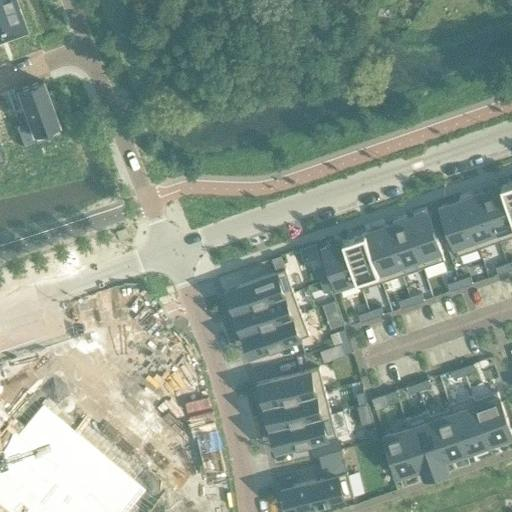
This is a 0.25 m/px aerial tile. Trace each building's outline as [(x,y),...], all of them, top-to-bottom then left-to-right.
[(0,0),(0,9),(17,3),(15,0),(0,0)] [(17,3),(0,9),(0,37),(26,28),(17,3)] [(27,120),(15,124),(24,146),(61,133),(54,112),(58,110),(51,90),(46,92),(42,80),(16,90),(27,120)] [(511,181),(503,184),(511,210),(511,181)] [(511,210),(503,184),(482,191),(499,240),(511,236),(511,210)] [(472,191),(461,195),(479,247),(499,240),(482,191),(474,194),(472,191)] [(461,199),(440,206),(457,255),(479,247),(461,195),(460,196),(461,199)] [(406,214),(405,215),(423,267),(444,259),(426,207),(414,211),(415,215),(407,218),(406,214)] [(394,222),(385,225),(402,274),(423,267),(405,215),(393,218),(394,222)] [(385,225),(365,232),(382,281),(402,274),(385,225)] [(365,232),(345,239),(362,288),(382,281),(365,232)] [(345,239),(323,247),(339,291),(359,284),(361,288),(362,288),(345,239)] [(281,254),(272,258),(277,271),(286,268),(281,254)] [(507,262),(496,266),(498,274),(509,270),(507,262)] [(324,267),(316,270),(320,281),(328,279),(324,267)] [(286,268),(237,286),(245,308),(294,291),(286,268)] [(470,275),(459,279),(461,287),(473,283),(470,275)] [(328,279),(320,281),(324,292),(332,290),(328,279)] [(459,279),(447,283),(450,291),(461,287),(459,279)] [(294,291),(245,308),(253,330),(302,312),(294,291)] [(422,292),(410,296),(413,303),(424,299),(422,292)] [(410,296),(399,300),(401,307),(413,303),(410,296)] [(381,306),(369,310),(372,318),(383,314),(381,306)] [(369,310),(358,314),(361,321),(372,318),(369,310)] [(302,312),(253,330),(261,352),(310,334),(302,312)] [(345,328),(338,331),(342,342),(349,340),(345,328)] [(349,340),(342,342),(346,353),(353,351),(349,340)] [(474,363),(463,367),(465,374),(477,370),(474,363)] [(319,366),(269,380),(275,403),(325,390),(319,366)] [(463,367),(451,371),(454,378),(465,374),(463,367)] [(429,378),(417,382),(420,390),(431,386),(429,378)] [(417,382),(406,386),(409,394),(420,390),(417,382)] [(325,390),(275,403),(281,425),(331,412),(325,390)] [(396,390),(384,394),(387,402),(399,398),(396,390)] [(364,391),(356,393),(359,405),(367,403),(364,391)] [(473,394),(472,394),(489,444),(511,435),(511,432),(498,391),(475,399),(473,394)] [(472,394),(450,402),(467,451),(489,444),(472,394)] [(428,410),(427,410),(444,459),(467,451),(450,402),(449,403),(450,407),(430,414),(428,410)] [(427,410),(405,418),(422,467),(444,459),(427,410)] [(331,412),(281,425),(287,448),(337,435),(331,412)] [(407,427),(385,435),(399,475),(422,467),(405,418),(404,418),(407,427)] [(376,426),(368,429),(372,441),(380,438),(376,426)] [(0,511),(92,511),(89,509),(81,498),(71,495),(58,485),(59,485),(52,474),(36,467),(15,444),(0,470),(0,511)] [(325,476),(293,484),(300,510),(354,496),(344,458),(342,448),(319,454),(322,464),(325,476)]
